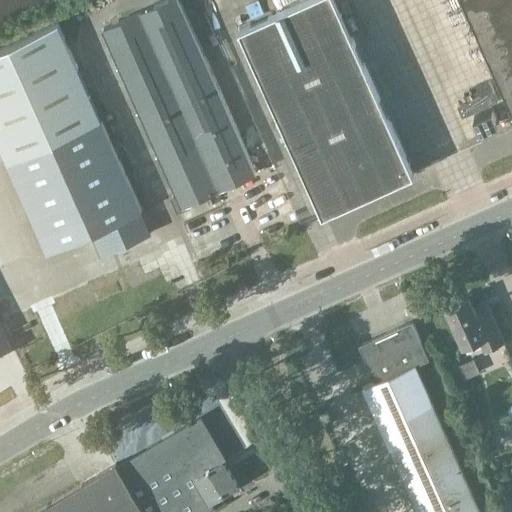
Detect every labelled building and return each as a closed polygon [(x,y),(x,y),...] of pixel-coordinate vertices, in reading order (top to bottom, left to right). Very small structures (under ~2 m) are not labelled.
[(255,170),(179,0),(163,0),(103,27),(177,192),(171,195),(178,209),(196,201),(195,197),(255,170)] [(335,0),(301,0),(239,28),(322,214),(413,173),(335,0)] [(511,0),(466,0),(511,102),(511,0)] [(0,47),(0,146),(47,251),(95,230),(104,252),(150,231),(141,210),(58,22),(0,47)] [(445,306),(462,345),(482,336),(487,348),(503,340),(491,314),(480,319),(469,295),(445,306)] [(362,387),(417,511),(481,511),(416,364),(428,359),(412,321),(359,345),(375,381),(362,387)] [(455,382),(479,371),(473,357),(449,368),(455,382)] [(202,511),(214,506),(210,499),(236,483),(223,461),(225,459),(200,417),(118,466),(118,467),(144,511),(202,511)] [(47,504),(32,511),(144,511),(118,467),(118,466),(117,466),(116,463),(47,504)]
